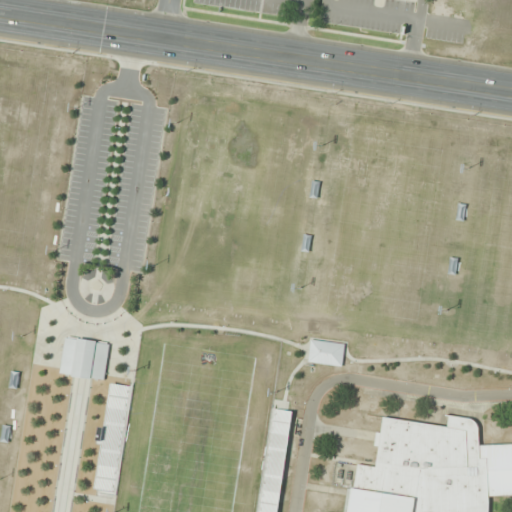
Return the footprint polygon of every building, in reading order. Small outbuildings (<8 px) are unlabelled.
[(64,337),(77,339),(77,337),(97,340),(96,342),(109,344),(105,374),(104,379),(91,377),(90,379),(71,376),(71,375),(59,373),(60,367),(64,337)] [(311,339),(345,344),(342,366),(308,362),(311,339)] [(132,384),(110,381),(97,490),(118,492),(132,384)] [(274,410),(267,457),(286,460),(293,412),(274,410)] [(383,416),(447,425),(449,416),(445,415),(446,414),(469,417),(471,418),(473,419),(474,420),(476,421),(477,422),(478,424),(478,425),(479,427),(479,428),(480,444),(511,442),(511,494),(489,495),(489,503),(489,507),(489,511),(347,511),(352,487),(354,487),(358,463),(376,465),(379,446),(374,445),(376,431),(381,432),(383,416)]
